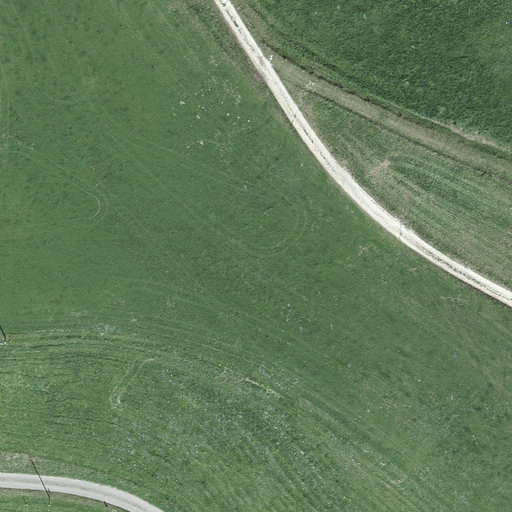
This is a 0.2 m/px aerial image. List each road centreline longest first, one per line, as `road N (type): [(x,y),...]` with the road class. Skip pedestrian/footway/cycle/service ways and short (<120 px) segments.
road 1 (track): [(224,0),(292,113),(373,211),(511,298)]
road 2 (unclassified): [(0,480),(95,490),(151,511)]
